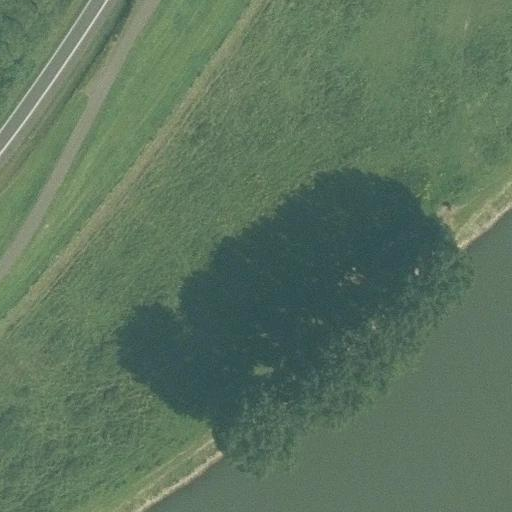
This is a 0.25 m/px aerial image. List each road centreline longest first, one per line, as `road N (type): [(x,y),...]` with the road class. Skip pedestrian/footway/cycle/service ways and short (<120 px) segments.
road 1 (unclassified): [(0,265),(38,213),(148,0)]
road 2 (motorway): [(0,142),(99,0)]
